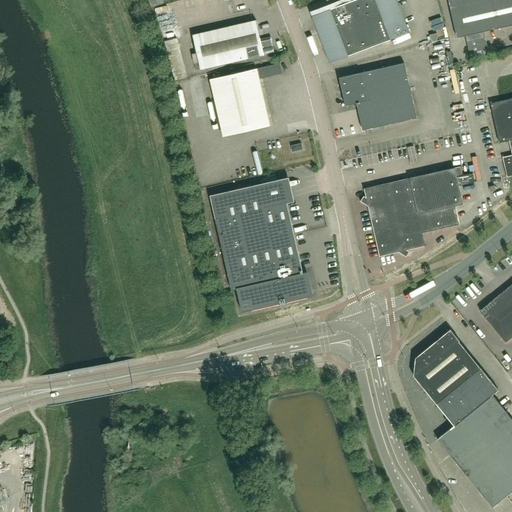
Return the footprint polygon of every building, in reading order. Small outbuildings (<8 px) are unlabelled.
[(408,33),(395,0),(353,0),(329,9),(329,10),(317,15),(321,27),(320,27),(333,60),(346,55),(346,56),(376,45),(393,39),(393,38),(408,33)] [(511,0),(447,0),(456,38),(511,25),(511,0)] [(156,10),(159,34),(170,33),(167,9),(156,10)] [(430,34),(444,30),(441,20),(427,24),(430,34)] [(274,52),(271,37),(260,39),(256,21),(193,35),(197,53),(199,62),(201,69),(274,52)] [(170,65),(182,62),(177,40),(165,43),(170,65)] [(411,91),(404,62),(376,69),(339,78),(346,105),(349,105),(356,103),(363,130),(376,127),(417,117),(411,91)] [(269,126),(258,79),(283,73),(280,63),(256,69),(256,68),(211,79),(224,136),(269,126)] [(511,83),(487,89),(500,148),(511,145),(511,83)] [(303,149),(301,143),(291,145),(292,151),(303,149)] [(461,166),(455,168),(457,177),(463,176),(461,166)] [(364,196),(361,201),(368,206),(372,224),(368,225),(369,226),(371,233),(370,234),(374,233),(380,257),(399,252),(406,257),(410,252),(407,250),(425,246),(422,232),(458,224),(454,206),(463,204),(459,186),(475,182),(473,174),(463,176),(457,177),(455,168),(403,180),(403,183),(397,184),(396,181),(364,188),(364,189),(366,197),(364,196)] [(293,230),(287,203),(294,201),(289,178),(210,195),(222,247),(232,290),(237,289),(242,312),(287,302),(313,295),(307,272),(303,273),(293,230)] [(506,342),(511,337),(511,284),(480,311),(506,342)] [(499,390),(459,342),(460,341),(450,329),(415,358),(414,376),(454,426),(493,395),(499,390)] [(511,491),(511,418),(493,395),(454,426),(437,439),(457,464),(461,468),(492,507),(511,491)]
